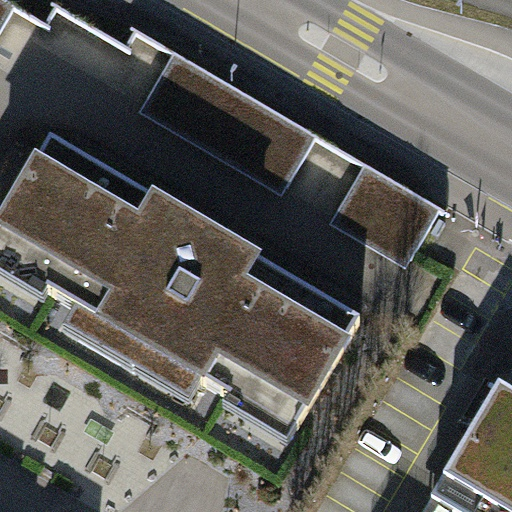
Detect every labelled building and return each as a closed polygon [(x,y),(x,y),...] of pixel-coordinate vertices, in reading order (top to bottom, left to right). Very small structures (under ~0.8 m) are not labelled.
[(0,6),(0,29),(10,12),(0,6)] [(166,63),(132,120),(276,203),(309,146),(166,63)] [(363,337),(45,151),(0,228),(0,299),(38,322),(45,309),(71,324),(60,343),(187,416),(202,390),(229,406),(219,424),(289,464),(363,337)] [(358,175),(324,230),(400,276),(434,220),(358,175)] [(511,511),(511,398),(491,386),(418,511),(419,511),(511,511)]
